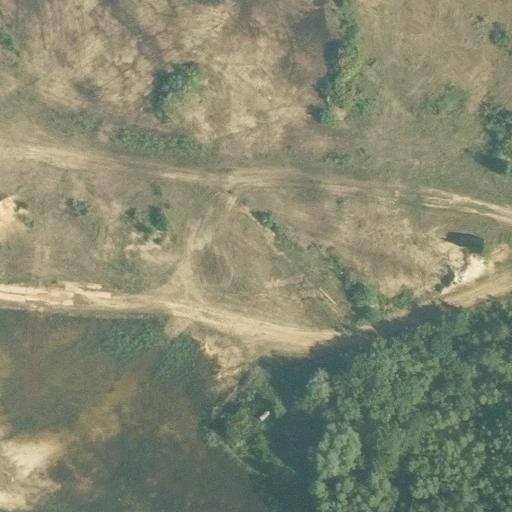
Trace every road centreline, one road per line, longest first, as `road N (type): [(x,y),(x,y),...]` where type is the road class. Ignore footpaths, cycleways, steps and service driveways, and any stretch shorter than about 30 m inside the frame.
road 1 (track): [(511,276),(331,347),(185,314),(0,300)]
road 2 (track): [(511,223),(405,190),(197,157)]
